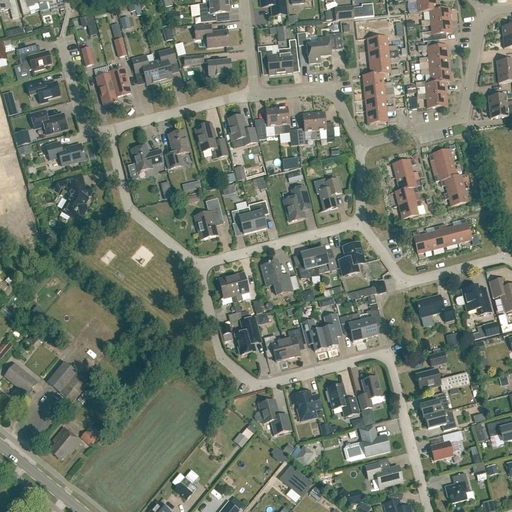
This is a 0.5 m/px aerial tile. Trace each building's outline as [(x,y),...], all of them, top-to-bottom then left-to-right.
[(0,0),(0,12),(9,10),(12,21),(19,19),(14,0),(0,0)] [(38,6),(36,0),(18,0),(23,17),(30,15),(29,9),(38,6)] [(36,0),(38,6),(48,4),(51,14),(63,10),(62,4),(57,6),(55,0),(36,0)] [(278,3),(277,0),(260,0),(261,1),(260,1),(261,9),(271,8),(272,18),(287,16),(285,2),(278,3)] [(438,11),(436,0),(428,0),(417,1),(417,4),(418,11),(408,12),(409,17),(419,16),(419,14),(429,13),(429,12),(438,11)] [(209,5),(199,6),(199,13),(200,24),(216,23),(215,16),(229,14),(228,3),(209,5)] [(139,5),(129,8),(131,14),(141,11),(139,5)] [(336,22),(354,20),(353,7),(335,9),(336,22)] [(353,10),(354,20),(363,19),(362,9),(353,10)] [(451,22),(449,10),(438,11),(429,12),(429,13),(430,21),(421,22),(421,27),(431,26),(430,24),(451,22)] [(179,14),(168,15),(169,25),(180,23),(179,14)] [(85,28),(91,26),(93,36),(100,34),(96,16),(83,19),(85,28)] [(128,18),(121,20),(123,29),(130,27),(128,18)] [(403,21),(395,21),(396,31),(403,31),(403,21)] [(446,35),(452,34),(451,22),(430,24),(431,26),(431,33),(419,34),(419,40),(423,40),(423,43),(427,43),(439,42),(447,41),(446,35)] [(503,39),(511,37),(511,26),(501,28),(503,39)] [(212,34),(211,27),(195,29),(196,41),(207,40),(208,50),(228,47),(227,40),(228,40),(227,32),(212,34)] [(169,28),(163,29),(166,43),(173,41),(169,28)] [(120,32),(113,34),(115,41),(122,39),(120,32)] [(317,40),(320,64),(321,63),(320,58),(331,57),(330,49),(335,49),(335,51),(343,50),(342,34),(329,36),(328,33),(324,33),(325,39),(317,40)] [(320,64),(317,40),(317,45),(311,46),(310,40),(306,40),(305,34),(297,35),(298,47),(306,46),(308,65),(320,64)] [(511,37),(503,39),(504,50),(511,49),(511,37)] [(388,50),(388,53),(397,52),(397,47),(388,48),(387,38),(367,40),(368,53),(388,50)] [(119,59),(127,57),(123,41),(115,43),(119,59)] [(278,51),(279,57),(281,76),(292,74),(291,62),(297,61),(295,41),(288,42),(289,50),(278,51)] [(427,52),(428,59),(429,61),(449,59),(447,47),(440,48),(439,42),(427,43),(427,47),(418,48),(418,53),(427,52)] [(182,46),(176,47),(179,57),(185,56),(182,46)] [(33,57),(30,48),(16,52),(19,64),(22,74),(32,71),(32,73),(44,70),(43,68),(51,66),(48,53),(33,57)] [(281,76),(279,57),(273,57),(272,52),(266,53),(266,48),(258,49),(258,54),(260,54),(262,68),(268,67),(269,77),(281,76)] [(86,68),(94,66),(90,49),(82,52),(86,68)] [(389,59),(388,53),(388,50),(368,53),(369,64),(389,62),(390,65),(399,64),(398,58),(389,59)] [(155,64),(160,83),(172,80),(169,66),(176,64),(173,51),(159,54),(161,62),(155,64)] [(185,67),(204,65),(203,56),(184,58),(185,67)] [(160,83),(155,64),(148,66),(146,58),(132,62),(136,75),(144,73),(147,87),(160,83)] [(450,71),(449,59),(429,61),(428,59),(419,60),(419,64),(429,64),(429,71),(430,73),(450,71)] [(209,79),(224,77),(223,76),(232,75),(230,61),(208,64),(209,79)] [(497,74),(511,72),(511,61),(496,63),(497,74)] [(390,71),(390,65),(389,62),(369,64),(370,76),(383,75),(390,75),(390,77),(400,76),(399,70),(390,71)] [(110,76),(116,99),(131,95),(124,70),(110,74),(110,76)] [(451,84),(450,71),(430,73),(429,71),(420,71),(421,77),(430,76),(431,84),(431,85),(445,84),(451,84)] [(511,72),(497,74),(498,85),(511,83),(511,72)] [(384,85),(383,75),(370,76),(362,77),(364,89),(384,87),(384,90),(393,89),(393,84),(384,85)] [(117,103),(116,99),(110,76),(96,80),(103,107),(117,103)] [(44,87),(41,80),(26,84),(29,93),(36,91),(40,105),(48,103),(47,101),(60,98),(56,84),(44,87)] [(431,85),(431,84),(425,85),(425,83),(415,84),(416,89),(425,88),(426,95),(426,97),(446,95),(445,84),(431,85)] [(385,96),(384,90),(384,87),(364,89),(365,101),(385,99),(385,102),(394,101),(394,95),(385,96)] [(448,108),(446,95),(426,97),(426,95),(416,96),(417,101),(426,100),(427,110),(448,108)] [(489,109),(511,106),(511,102),(506,103),(506,96),(488,98),(489,109)] [(386,108),(385,102),(385,99),(365,101),(366,113),(386,111),(387,114),(396,113),(395,107),(386,108)] [(410,100),(411,111),(418,110),(416,99),(410,100)] [(511,106),(489,109),(490,120),(511,118),(511,106)] [(287,109),(276,110),(279,136),(289,135),(289,132),(290,132),(287,109)] [(275,136),(279,136),(276,110),(265,111),(267,129),(274,128),(275,136)] [(387,120),(387,114),(386,111),(366,113),(367,125),(387,123),(387,125),(397,124),(396,119),(387,120)] [(47,120),(45,113),(30,116),(34,131),(44,128),(46,136),(67,131),(63,116),(47,120)] [(324,114),(313,115),(316,141),(320,141),(319,132),(326,132),(327,144),(335,143),(333,127),(326,128),(324,114)] [(302,116),(304,130),(297,131),(299,147),(306,146),(305,134),(311,133),(312,142),(316,141),(313,115),(302,116)] [(246,132),(242,117),(228,121),(230,131),(229,131),(232,143),(241,141),(243,148),(257,144),(254,130),(246,132)] [(266,140),(265,125),(255,126),(259,141),(266,140)] [(216,143),(214,135),(211,133),(212,131),(211,126),(201,128),(202,130),(195,132),(200,151),(201,152),(202,154),(211,151),(213,160),(227,157),(223,141),(216,143)] [(291,148),(299,147),(297,131),(290,132),(289,132),(289,135),(291,148)] [(31,144),(28,132),(13,136),(17,148),(31,144)] [(169,171),(182,167),(179,156),(189,154),(184,133),(168,137),(173,155),(165,157),(169,171)] [(61,151),(59,144),(46,147),(50,161),(59,159),(62,168),(84,162),(82,156),(83,156),(81,146),(61,151)] [(148,155),(146,148),(131,152),(137,174),(152,170),(151,167),(163,164),(160,152),(148,155)] [(436,169),(453,165),(449,151),(432,155),(432,156),(428,157),(430,163),(434,162),(436,169)] [(396,179),(413,175),(411,167),(415,166),(413,160),(409,161),(392,166),(396,179)] [(456,178),(453,165),(436,169),(438,176),(434,177),(435,184),(439,182),(439,183),(440,183),(440,182),(456,178)] [(243,169),(234,171),(237,183),(246,181),(243,169)] [(289,175),(292,185),(306,181),(303,171),(289,175)] [(416,188),(416,189),(416,188),(420,187),(419,181),(415,182),(413,175),(396,179),(399,192),(399,193),(416,188)] [(441,188),(445,187),(447,195),(464,190),(461,176),(456,178),(440,182),(440,183),(441,188)] [(84,189),(81,177),(65,182),(65,179),(55,182),(50,190),(58,194),(61,189),(60,188),(67,186),(69,194),(70,194),(71,198),(69,202),(68,202),(61,213),(75,221),(79,215),(80,216),(83,215),(86,210),(85,207),(84,206),(85,205),(84,203),(83,202),(85,198),(89,197),(91,194),(90,190),(87,188),(84,189)] [(261,191),(267,190),(263,178),(258,180),(261,191)] [(337,209),(334,196),(341,195),(338,181),(330,183),(324,184),(326,191),(318,193),(323,212),(317,214),(337,209)] [(161,185),(163,195),(171,193),(168,183),(161,185)] [(305,219),(303,213),(311,211),(305,188),(291,192),(293,200),(284,202),(289,224),(305,219)] [(418,194),(416,189),(416,188),(399,193),(399,192),(395,194),(398,207),(415,203),(413,195),(418,194)] [(451,208),(468,204),(464,190),(447,195),(443,196),(445,202),(449,201),(451,208)] [(341,205),(347,203),(345,194),(338,196),(341,205)] [(197,196),(190,198),(192,204),(199,203),(197,196)] [(200,241),(218,237),(215,225),(223,223),(217,200),(205,203),(208,215),(194,218),(200,241)] [(419,202),(415,203),(398,207),(402,221),(419,216),(417,209),(421,208),(419,202)] [(248,207),(248,209),(250,216),(255,233),(266,230),(263,218),(269,216),(265,203),(248,207)] [(255,233),(250,216),(248,209),(231,214),(234,225),(240,224),(243,236),(255,233)] [(453,228),(458,245),(471,242),(467,225),(466,221),(460,222),(461,226),(453,228)] [(458,245),(453,228),(446,230),(445,226),(439,228),(444,249),(458,245)] [(431,252),(444,249),(439,228),(433,229),(434,233),(427,235),(431,252)] [(431,252),(427,235),(419,237),(418,233),(412,234),(413,239),(415,245),(417,256),(431,252)] [(364,264),(362,255),(359,245),(343,249),(346,261),(339,262),(343,278),(359,274),(358,273),(357,274),(355,267),(364,264)] [(324,250),(312,253),(318,275),(335,271),(331,252),(325,253),(324,250)] [(319,277),(318,275),(312,253),(301,256),(304,267),(298,269),(301,280),(312,277),(312,278),(319,277)] [(282,282),(277,264),(270,266),(269,265),(268,265),(268,266),(261,268),(267,288),(276,286),(278,296),(292,293),(289,279),(288,279),(288,280),(282,282)] [(248,294),(243,275),(231,278),(238,303),(243,302),(241,296),(248,294)] [(231,299),(232,305),(235,315),(240,314),(238,303),(231,278),(219,281),(224,300),(231,299)] [(511,287),(506,289),(504,280),(490,284),(494,300),(501,298),(506,314),(511,312),(511,287)] [(375,295),(386,292),(383,283),(373,285),(375,295)] [(477,287),(461,291),(463,298),(457,299),(455,302),(457,306),(459,307),(465,306),(467,314),(476,311),(478,317),(491,314),(488,299),(481,301),(477,287)] [(443,310),(439,297),(416,303),(418,310),(417,310),(417,312),(418,312),(421,320),(443,314),(445,324),(453,322),(449,308),(443,310)] [(324,307),(337,304),(335,298),(322,301),(324,307)] [(256,316),(262,314),(259,302),(253,304),(256,316)] [(361,323),(365,341),(378,337),(375,326),(381,324),(376,305),(370,307),(371,312),(366,313),(368,321),(361,323)] [(240,314),(235,315),(228,317),(229,323),(242,320),(240,314)] [(351,317),(339,320),(343,334),(350,332),(353,344),(365,341),(361,323),(358,315),(351,317)] [(338,348),(336,339),(342,338),(336,316),(324,319),(327,330),(321,331),(326,351),(338,348)] [(255,353),(254,346),(261,344),(254,319),(241,323),(243,334),(235,336),(240,357),(255,353)] [(315,354),(326,351),(321,331),(316,333),(313,322),(301,325),(307,347),(313,345),(315,354)] [(500,335),(496,323),(482,327),(486,339),(500,335)] [(508,324),(501,325),(503,335),(511,333),(508,324)] [(233,341),(231,334),(229,326),(220,328),(224,344),(233,341)] [(283,343),(288,361),(300,358),(297,345),(302,343),(299,331),(287,334),(289,341),(283,343)] [(288,361),(283,343),(277,344),(275,337),(263,340),(267,352),(272,351),(276,364),(288,361)] [(428,341),(421,343),(424,355),(431,353),(428,341)] [(12,347),(6,342),(0,348),(0,359),(1,360),(12,347)] [(431,368),(446,364),(443,354),(429,358),(431,368)] [(72,405),(89,384),(64,364),(47,384),(72,405)] [(27,396),(37,384),(15,366),(5,378),(27,396)] [(94,379),(100,372),(95,368),(89,375),(94,379)] [(416,376),(416,378),(415,379),(416,382),(417,382),(420,391),(431,388),(431,390),(440,387),(441,393),(470,386),(467,374),(452,378),(452,379),(439,383),(436,371),(416,376)] [(368,404),(367,401),(381,398),(376,379),(362,382),(365,396),(358,398),(362,411),(372,409),(370,403),(368,404)] [(346,402),(342,386),(335,388),(335,390),(328,392),(328,393),(326,394),(328,404),(331,403),(333,411),(342,409),(345,419),(358,415),(354,400),(346,402)] [(311,399),(308,397),(309,396),(308,393),(294,397),(290,398),(292,406),(297,405),(299,411),(298,411),(301,424),(309,422),(307,415),(314,413),(314,415),(315,415),(314,412),(321,410),(318,397),(311,398),(311,399)] [(441,414),(439,407),(447,405),(444,394),(432,397),(433,403),(419,407),(423,419),(425,419),(441,414)] [(258,406),(260,413),(263,426),(271,423),(274,437),(291,432),(287,416),(279,418),(278,418),(276,411),(277,410),(275,402),(267,404),(266,403),(265,404),(258,406)] [(371,412),(361,414),(365,427),(375,425),(371,412)] [(425,419),(428,431),(442,427),(443,433),(456,429),(453,419),(445,421),(443,413),(441,414),(425,419)] [(484,415),(473,418),(475,425),(486,422),(484,415)] [(354,430),(364,428),(362,420),(354,422),(352,424),(354,430)] [(511,427),(506,429),(505,422),(506,422),(506,421),(487,426),(490,439),(499,437),(502,438),(503,444),(511,441),(511,427)] [(90,448),(105,431),(95,423),(80,439),(90,448)] [(236,442),(243,448),(258,432),(250,425),(236,442)] [(327,426),(320,428),(323,437),(329,435),(327,426)] [(474,435),(482,433),(479,426),(472,428),(474,435)] [(338,427),(330,428),(332,436),(340,435),(338,427)] [(373,428),(359,432),(362,442),(349,446),(348,443),(345,444),(346,447),(344,450),(347,461),(350,463),(389,453),(385,437),(376,440),(373,428)] [(70,457),(81,443),(64,429),(53,443),(55,445),(48,453),(61,463),(67,455),(70,457)] [(449,463),(454,454),(452,452),(451,452),(449,444),(462,440),(460,432),(442,437),(444,445),(430,448),(434,462),(439,461),(439,460),(441,458),(447,461),(449,463)] [(325,441),(313,442),(314,450),(325,449),(325,441)] [(306,458),(310,452),(303,447),(294,460),(304,467),(309,460),(306,458)] [(288,461),(289,453),(277,450),(275,458),(288,461)] [(380,473),(378,465),(365,468),(368,481),(376,479),(379,490),(402,484),(398,468),(380,473)] [(487,480),(484,472),(476,474),(478,483),(487,480)] [(466,501),(464,494),(470,493),(465,475),(452,478),(455,489),(446,491),(447,499),(450,498),(452,505),(466,501)] [(186,501),(196,489),(185,479),(174,491),(186,501)] [(347,505),(350,495),(344,490),(341,494),(336,490),(333,494),(347,505)] [(486,503),(488,511),(497,511),(498,511),(495,500),(486,503)] [(170,511),(158,502),(149,511),(170,511)] [(385,511),(410,511),(410,509),(408,508),(399,510),(397,502),(384,506),(385,511)] [(240,511),(229,503),(221,511),(240,511)]
